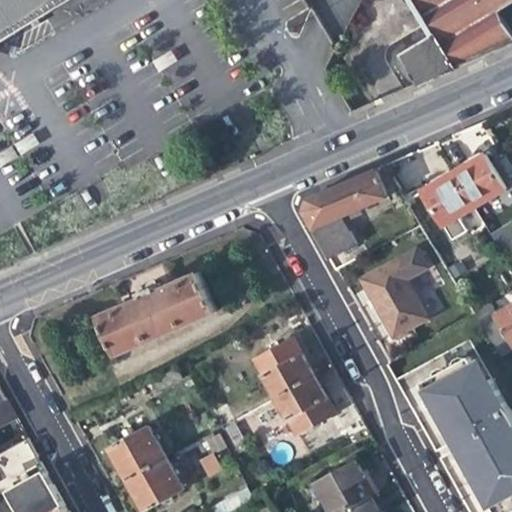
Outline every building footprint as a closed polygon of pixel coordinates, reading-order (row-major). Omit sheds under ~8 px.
[(0,0),(0,39),(65,0),(0,0)] [(511,0),(412,0),(426,21),(434,35),(403,54),(423,83),(511,43),(511,26),(501,8),(511,1),(511,0)] [(386,59),(405,90),(413,87),(423,83),(403,54),(434,35),(426,21),(392,43),(389,47),(386,52),(386,59)] [(470,162),(454,172),(475,208),(506,190),(485,153),(470,162)] [(304,210),(330,258),(359,244),(344,216),(389,198),(378,168),(347,181),(308,198),(304,210)] [(459,217),(475,208),(454,172),(439,180),(423,190),(453,242),(468,232),(459,217)] [(378,301),(397,335),(429,316),(420,297),(408,278),(420,270),(410,252),(364,277),(378,301)] [(158,290),(156,286),(149,289),(142,292),(144,296),(102,315),(119,354),(218,310),(201,271),(158,290)] [(477,315),(501,356),(511,349),(511,303),(496,314),(490,304),(475,312),(477,315)] [(257,357),(278,396),(315,375),(306,359),(293,337),(257,357)] [(511,414),(493,380),(482,360),(473,366),(470,358),(423,384),(439,414),(451,435),(455,442),(461,453),(493,511),(509,511),(511,511),(511,414)] [(175,369),(150,382),(155,391),(180,378),(175,369)] [(324,391),(315,375),(278,396),(299,434),(336,413),(324,391)] [(214,403),(224,422),(235,417),(224,397),(214,403)] [(0,426),(1,426),(17,418),(7,400),(0,403),(0,426)] [(200,412),(210,429),(219,425),(209,407),(200,412)] [(227,426),(237,444),(246,439),(236,422),(227,426)] [(117,456),(129,478),(166,457),(149,426),(112,447),(117,456)] [(212,439),(215,445),(223,441),(220,435),(212,439)] [(200,459),(208,475),(220,469),(212,453),(200,459)] [(184,489),(166,457),(129,478),(135,489),(147,510),(184,489)] [(316,481),(333,511),(342,511),(371,496),(362,480),(366,477),(364,474),(356,459),(316,481)] [(7,491),(18,511),(51,511),(65,505),(51,480),(46,470),(7,491)] [(220,511),(229,511),(252,500),(245,488),(216,503),(220,511)] [(379,511),(375,504),(371,496),(342,511),(379,511)]
